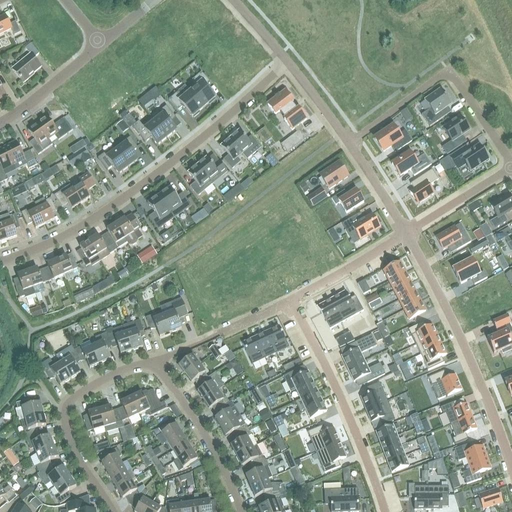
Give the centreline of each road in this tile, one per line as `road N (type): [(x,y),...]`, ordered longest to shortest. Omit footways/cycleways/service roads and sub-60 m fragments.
road 1 (residential): [(0,260),(97,216),(286,61)]
road 2 (residential): [(511,468),(458,331),(404,235)]
road 3 (residential): [(347,144),(449,76),(511,169)]
road 4 (residential): [(291,300),(386,511)]
road 5 (residential): [(154,362),(91,387),(69,408),(71,433),(115,511)]
road 6 (residential): [(241,511),(221,462),(154,362)]
road 7 (residential): [(154,362),(291,300)]
road 8 (residential): [(291,300),(404,235)]
road 9 (residential): [(0,124),(101,43)]
road 10 (residential): [(404,235),(511,169)]
